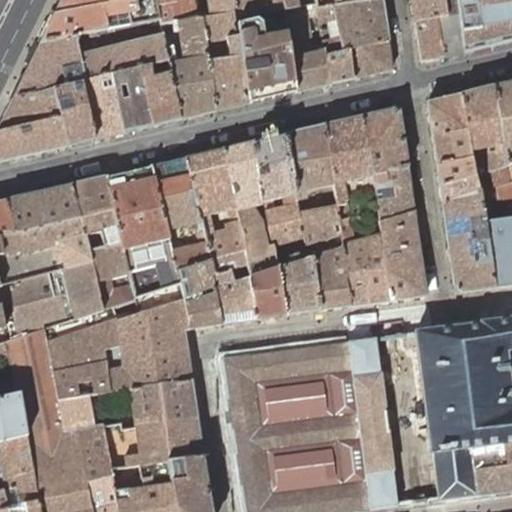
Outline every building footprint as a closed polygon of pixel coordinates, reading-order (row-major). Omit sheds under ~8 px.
[(132,0),(54,14),(40,43),(160,20),(155,0),(132,0)] [(61,0),(54,14),(132,0),(61,0)] [(155,0),(160,20),(161,25),(174,24),(196,20),(193,0),(155,0)] [(193,0),(196,20),(201,19),(202,20),(234,15),(232,0),(193,0)] [(232,0),(234,15),(235,20),(243,18),(241,11),(275,4),(277,12),(285,10),(282,0),(232,0)] [(285,0),(287,10),(297,8),(296,0),(285,0)] [(379,0),(315,0),(317,5),(318,10),(379,0)] [(388,42),(381,0),(379,0),(318,10),(318,13),(323,45),(325,57),(358,49),(388,42)] [(443,0),(410,0),(414,23),(436,20),(446,18),(443,0)] [(511,0),(455,0),(458,16),(463,53),(492,47),(511,42),(511,0)] [(318,13),(318,10),(317,5),(305,7),(297,8),(287,10),(285,10),(292,58),(298,93),(329,86),(325,57),(323,45),(313,47),(308,15),(318,13)] [(272,99),(298,93),(292,58),(285,10),(277,12),(260,15),(261,20),(236,25),(247,105),(272,99)] [(208,63),(216,113),(247,105),(236,25),(235,20),(234,15),(202,20),(206,46),(226,42),(227,50),(222,51),(223,58),(225,61),(208,63)] [(235,20),(236,25),(261,20),(260,15),(243,18),(235,20)] [(442,58),(463,53),(458,16),(446,18),(436,20),(442,58)] [(166,50),(168,62),(180,121),(216,113),(208,63),(206,46),(202,20),(201,19),(196,20),(174,24),(175,33),(182,32),(186,61),(175,63),(172,49),(166,50)] [(54,90),(81,83),(112,76),(139,69),(168,62),(166,50),(161,25),(160,20),(40,43),(12,101),(54,90)] [(422,63),(442,58),(436,20),(414,23),(420,62),(421,63),(422,63)] [(392,69),(388,42),(358,49),(363,78),(390,71),(392,71),(392,69)] [(363,78),(358,49),(325,57),(329,86),(353,80),(363,78)] [(139,69),(153,128),(180,121),(168,62),(139,69)] [(112,76),(123,135),(153,128),(139,69),(112,76)] [(81,83),(93,142),(123,135),(112,76),(81,83)] [(511,82),(494,87),(508,183),(511,181),(511,82)] [(68,148),(93,142),(81,83),(54,90),(61,118),(68,148)] [(472,161),(478,191),(480,191),(508,183),(494,87),(461,95),(472,161)] [(12,101),(0,124),(0,132),(61,118),(54,90),(12,101)] [(426,105),(436,166),(472,161),(461,95),(426,103),(426,105)] [(396,110),(363,118),(373,180),(377,180),(380,172),(406,168),(398,112),(396,110)] [(0,163),(68,148),(61,118),(0,132),(0,163)] [(363,118),(323,127),(333,186),(337,206),(339,223),(358,216),(377,210),(375,194),(347,201),(344,183),(361,180),(362,184),(373,181),(373,180),(363,118)] [(323,127),(286,136),(297,200),(302,199),(300,193),(333,186),(323,127)] [(286,136),(253,144),(264,203),(288,198),(290,207),(266,212),(269,227),(300,219),(299,214),(297,200),(286,136)] [(253,144),(221,151),(248,264),(260,260),(275,256),(273,246),(268,248),(263,222),(251,207),(264,203),(253,144)] [(211,261),(214,275),(248,264),(221,151),(186,159),(203,231),(205,236),(206,243),(211,261)] [(186,159),(153,167),(167,231),(196,224),(200,237),(205,236),(203,231),(186,159)] [(436,166),(441,201),(478,191),(472,161),(436,166)] [(153,167),(105,179),(129,275),(132,287),(135,300),(180,285),(177,273),(172,251),(167,231),(153,167)] [(375,194),(377,210),(379,222),(413,212),(406,168),(380,172),(377,180),(373,180),(373,181),(375,194)] [(105,179),(72,186),(80,219),(91,264),(96,283),(129,275),(105,179)] [(511,181),(508,183),(480,191),(482,203),(511,194),(511,181)] [(7,201),(16,234),(80,219),(72,186),(7,201)] [(478,191),(441,201),(455,294),(457,295),(495,289),(484,217),(482,203),(480,191),(478,191)] [(0,237),(16,234),(7,201),(0,202),(0,237)] [(299,214),(300,219),(303,238),(305,246),(308,246),(339,237),(342,236),(339,223),(337,206),(299,214)] [(381,238),(389,303),(424,298),(426,296),(413,212),(379,222),(380,231),(381,238)] [(342,236),(339,237),(350,308),(389,303),(381,238),(380,231),(373,233),(373,239),(352,241),(350,228),(360,227),(358,216),(339,223),(342,236)] [(484,217),(495,289),(511,286),(511,218),(491,221),(490,216),(484,217)] [(16,234),(0,237),(0,287),(6,286),(91,264),(80,219),(16,234)] [(269,227),(273,246),(303,238),(300,219),(269,227)] [(308,246),(310,251),(312,258),(321,312),(350,308),(339,237),(308,246)] [(172,251),(177,273),(211,261),(206,243),(172,251)] [(277,268),(285,317),(321,312),(312,258),(310,251),(303,253),(305,260),(300,262),(298,256),(288,258),(290,265),(277,268)] [(260,260),(248,264),(256,321),(285,317),(277,268),(264,272),(260,260)] [(180,285),(190,330),(222,326),(212,276),(214,275),(211,261),(177,273),(180,285)] [(96,283),(91,264),(6,286),(10,303),(18,339),(43,331),(103,311),(98,291),(96,283)] [(212,276),(222,326),(256,321),(248,264),(214,275),(212,276)] [(103,311),(43,331),(58,401),(191,381),(183,331),(190,330),(180,285),(135,300),(103,311)] [(0,305),(10,303),(6,286),(0,287),(0,305)] [(98,291),(103,311),(135,300),(132,287),(106,295),(104,289),(98,291)] [(511,319),(480,324),(480,325),(223,359),(222,361),(245,511),(356,511),(419,504),(511,491),(511,319)] [(7,342),(3,344),(8,358),(19,395),(27,438),(34,486),(38,503),(39,511),(91,511),(87,484),(77,429),(64,431),(58,401),(43,331),(18,339),(7,342)] [(191,381),(58,401),(64,431),(77,429),(102,425),(103,427),(120,425),(122,431),(197,420),(191,381)] [(0,400),(0,443),(27,438),(19,395),(0,400)] [(102,425),(77,429),(87,484),(111,477),(111,471),(120,469),(139,467),(166,463),(202,457),(197,420),(122,431),(120,425),(103,427),(102,425)] [(27,438),(0,443),(0,494),(34,486),(27,438)] [(210,511),(202,457),(166,463),(169,476),(170,480),(176,511),(210,511)] [(169,476),(166,463),(139,467),(143,489),(147,511),(176,511),(170,480),(165,480),(166,485),(152,487),(151,479),(169,476)] [(111,471),(111,477),(115,494),(117,511),(147,511),(143,489),(124,492),(120,469),(111,471)] [(170,480),(169,476),(151,479),(152,487),(166,485),(165,480),(170,480)] [(87,484),(91,511),(117,511),(115,494),(111,477),(87,484)] [(34,486),(0,494),(0,502),(2,511),(19,508),(23,506),(38,503),(34,486)] [(39,511),(38,503),(23,506),(24,511),(20,511),(19,508),(2,511),(0,511),(39,511)]
